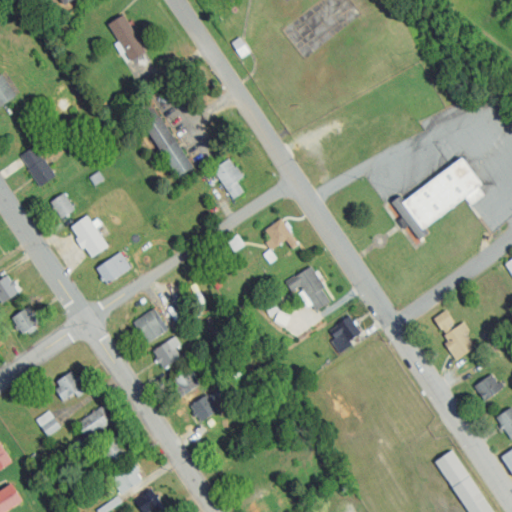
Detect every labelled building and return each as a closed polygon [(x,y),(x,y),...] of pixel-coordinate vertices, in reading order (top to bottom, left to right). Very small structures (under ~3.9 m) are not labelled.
[(123,15),(146,51),(131,61),(108,24),(123,15)] [(0,75),(1,75),(16,96),(1,108),(0,106),(0,75)] [(149,101),(194,168),(178,178),(134,111),(149,101)] [(33,144),(55,174),(40,185),(27,168),(29,167),(20,154),(33,144)] [(230,158),(243,178),(237,182),(244,192),(233,199),(213,169),(230,158)] [(462,159),(482,186),(426,228),(429,233),(420,240),(393,203),(402,197),(405,201),(462,159)] [(95,184),(104,179),(100,171),(90,176),(95,184)] [(63,192),(75,208),(62,217),(51,201),(63,192)] [(87,212),(109,245),(91,256),(84,245),(82,247),(75,237),(77,236),(69,224),(87,212)] [(265,231),(277,247),(286,241),(292,249),(299,244),(281,219),(265,231)] [(96,267),(106,282),(129,267),(119,252),(96,267)] [(287,282),(292,290),(300,284),(317,311),(331,302),(323,290),(326,288),(311,266),(287,282)] [(0,278),(7,274),(19,291),(2,302),(0,299),(0,278)] [(28,305),(39,320),(34,324),(37,328),(29,334),(26,330),(23,333),(11,316),(28,305)] [(133,321),(148,343),(168,329),(153,307),(133,321)] [(349,314),(361,331),(348,341),(342,332),(334,338),(328,329),(349,314)] [(459,325),(475,348),(456,360),(445,343),(448,341),(444,335),(459,325)] [(153,349),(165,368),(181,357),(169,338),(153,349)] [(189,367),(200,384),(182,396),(171,379),(189,367)] [(71,369),(85,391),(78,396),(74,391),(63,399),(55,387),(59,385),(56,380),(71,369)] [(491,374),(502,389),(485,402),(474,387),(491,374)] [(206,394),(217,410),(200,421),(190,405),(206,394)] [(98,408),(108,424),(87,438),(76,423),(98,408)] [(510,408),(511,410),(511,441),(496,418),(510,408)] [(36,419),(48,436),(61,427),(50,410),(36,419)] [(66,437),(73,447),(81,441),(74,431),(66,437)] [(115,435),(127,452),(112,463),(100,445),(115,435)] [(0,441),(12,461),(0,468),(0,441)] [(511,447),(511,472),(500,456),(511,447)] [(435,461),(469,511),(494,511),(452,449),(435,461)] [(133,462),(139,470),(136,472),(141,479),(121,494),(110,478),(133,462)] [(0,488),(0,511),(1,511),(22,499),(10,482),(0,488)] [(151,489),(167,511),(165,511),(157,511),(154,507),(147,511),(143,511),(135,500),(151,489)] [(270,492),(282,511),(262,511),(256,501),(270,492)]
